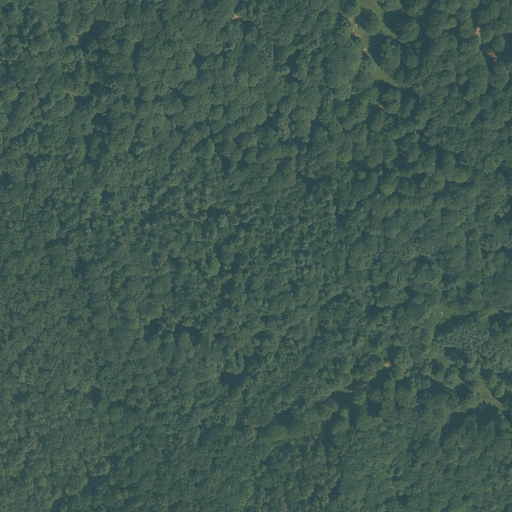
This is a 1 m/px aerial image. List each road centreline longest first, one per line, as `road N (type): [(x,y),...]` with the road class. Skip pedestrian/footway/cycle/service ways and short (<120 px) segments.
road 1 (track): [(46,0),(64,14),(134,25),(164,43),(127,185),(192,246),(153,305),(149,332),(163,388),(203,417),(155,435),(89,491),(41,511)]
road 2 (track): [(203,417),(264,423),(407,412),(511,447)]
